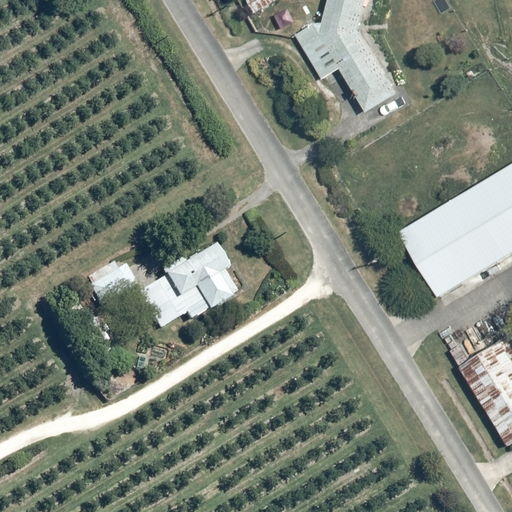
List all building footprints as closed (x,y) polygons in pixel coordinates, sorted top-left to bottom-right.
[(245,0),(244,1),(252,15),(278,1),(277,0),(245,0)] [(326,0),(321,24),(297,37),(321,82),(341,71),(365,114),(401,94),(363,24),(368,0),(326,0)] [(511,164),(399,233),(437,299),(511,253),(511,164)] [(138,291),(158,329),(203,305),(206,311),(236,295),(216,258),(204,264),(198,252),(160,272),(163,278),(138,291)] [(112,262),(87,277),(91,285),(88,286),(98,303),(135,281),(124,264),(115,269),(112,262)] [(449,350),(506,445),(511,441),(511,334),(480,353),(471,337),(449,350)]
